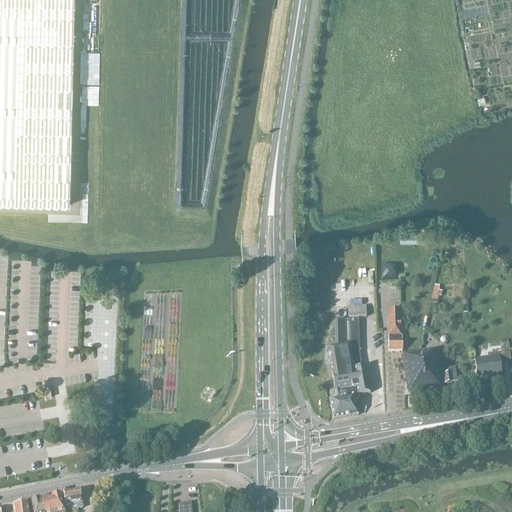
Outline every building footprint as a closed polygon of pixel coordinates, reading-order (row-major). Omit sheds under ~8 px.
[(70,153),(73,38),(73,0),(0,0),(0,203),(69,205),(70,153)] [(363,281),(373,281),(372,270),(363,270),(363,281)] [(387,311),(388,351),(403,351),(402,336),(401,336),(400,311),(387,311)] [(359,354),(358,321),(334,321),(335,347),(328,348),(336,399),(329,400),(333,420),(358,415),(355,401),(357,400),(359,397),(359,395),(370,393),(366,367),(362,368),(359,354)] [(489,355),(489,358),(474,359),(477,381),(501,378),(499,362),(510,361),(508,345),(500,346),(501,353),(489,355)] [(435,349),(402,354),(408,393),(441,388),(435,349)] [(451,373),(443,374),(445,384),(453,383),(451,373)] [(83,508),(81,499),(79,490),(63,493),(65,502),(70,501),(71,504),(75,503),(77,509),(83,508)] [(51,497),(54,511),(64,511),(65,511),(61,495),(59,495),(58,494),(55,495),(55,496),(51,497)] [(54,511),(51,497),(47,498),(46,497),(43,498),(42,499),(41,500),(43,511),(54,511)] [(43,511),(41,500),(37,500),(36,500),(33,500),(32,502),(30,502),(32,511),(43,511)] [(13,511),(29,511),(28,502),(12,506),(13,511)] [(191,511),(191,503),(178,504),(179,511),(191,511)]
